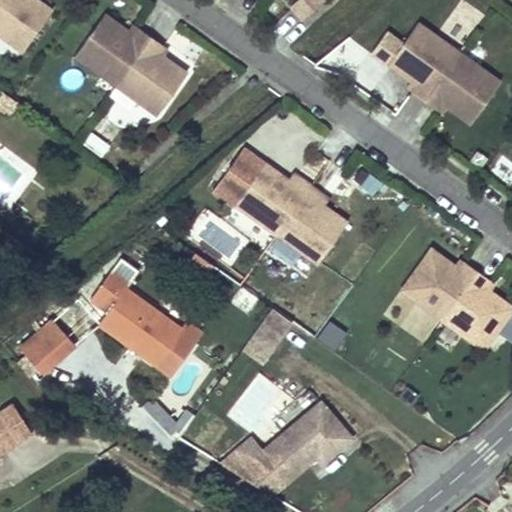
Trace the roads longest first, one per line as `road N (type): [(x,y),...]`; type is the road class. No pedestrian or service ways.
road 1 (residential): [(511,235),(194,0)]
road 2 (residential): [(413,511),(511,427)]
